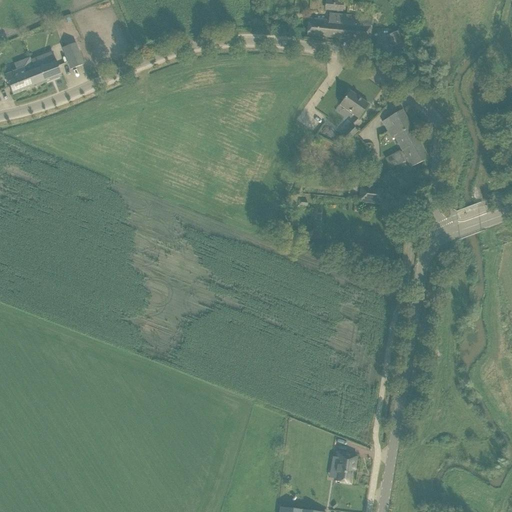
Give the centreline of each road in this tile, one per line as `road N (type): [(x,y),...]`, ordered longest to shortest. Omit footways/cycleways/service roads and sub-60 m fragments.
road 1 (unclassified): [(438,224),(431,190),(435,113),(341,51),(278,38),(227,41),(0,118)]
road 2 (tertiary): [(381,511),(422,265),(440,237)]
road 3 (track): [(485,208),(491,352),(482,390),(511,433)]
